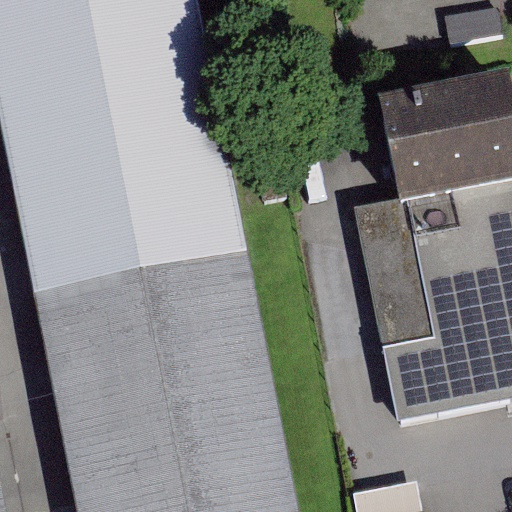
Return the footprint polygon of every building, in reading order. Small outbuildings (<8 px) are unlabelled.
[(40,325),(250,283),(193,0),(0,0),(0,127),(13,192),(40,325)] [(511,209),(511,105),(392,127),(411,228),(511,209)] [(511,412),(511,209),(411,228),(435,355),(387,363),(401,433),(511,412)] [(296,511),(250,283),(40,325),(77,511),(296,511)] [(360,511),(425,511),(423,491),(359,499),(360,511)]
